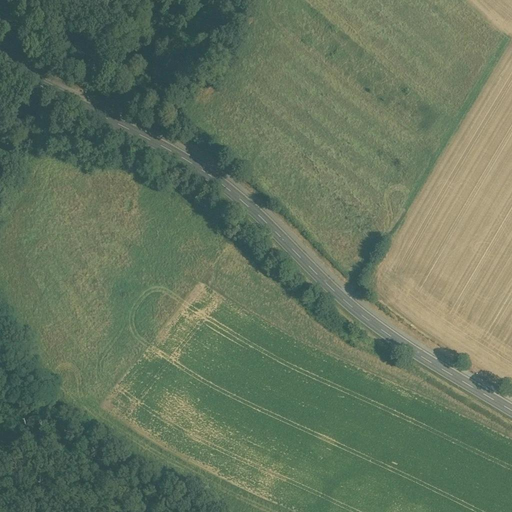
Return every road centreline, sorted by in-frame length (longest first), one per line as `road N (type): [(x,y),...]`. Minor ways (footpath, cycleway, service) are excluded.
road 1 (secondary): [(511,410),(374,322),(206,167),(0,60)]
road 2 (track): [(406,344),(392,356),(345,338),(191,209),(37,127)]
road 3 (track): [(344,298),(504,40)]
road 4 (track): [(431,164),(245,7)]
road 5 (track): [(400,211),(228,59)]
